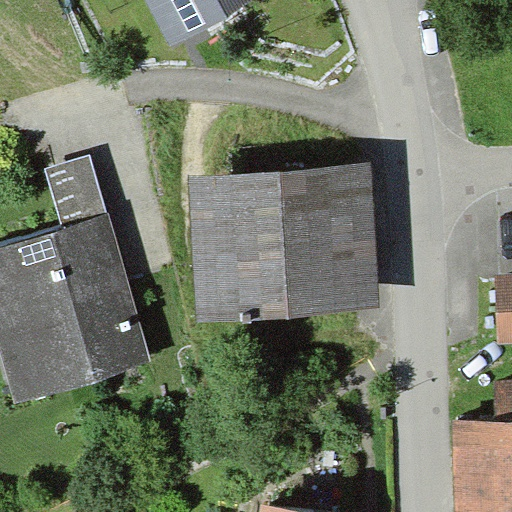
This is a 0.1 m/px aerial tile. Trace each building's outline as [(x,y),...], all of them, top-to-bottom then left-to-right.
[(156,0),(178,38),(244,0),(156,0)] [(334,288),(328,168),(225,173),(233,303),(238,303),(238,311),(245,310),(245,303),(333,298),(331,288),(334,288)] [(28,382),(37,379),(38,382),(86,368),(88,374),(137,360),(113,276),(106,278),(88,217),(0,242),(0,303),(12,343),(0,346),(0,350),(11,387),(23,383),(24,385),(28,384),(28,382)] [(511,278),(494,280),(496,337),(511,336),(511,278)] [(493,417),(453,419),(454,511),(511,511),(511,382),(493,383),(493,417)]
